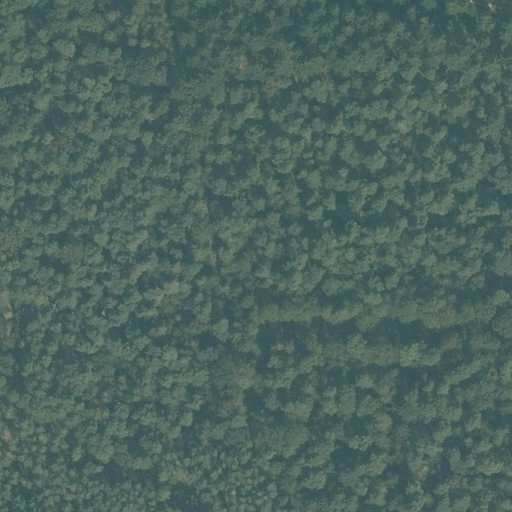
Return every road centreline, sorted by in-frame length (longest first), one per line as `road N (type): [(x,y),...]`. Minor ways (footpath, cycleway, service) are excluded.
road 1 (track): [(167,0),(232,337),(511,331)]
road 2 (track): [(449,3),(441,64),(332,69),(225,91),(15,72),(0,80)]
